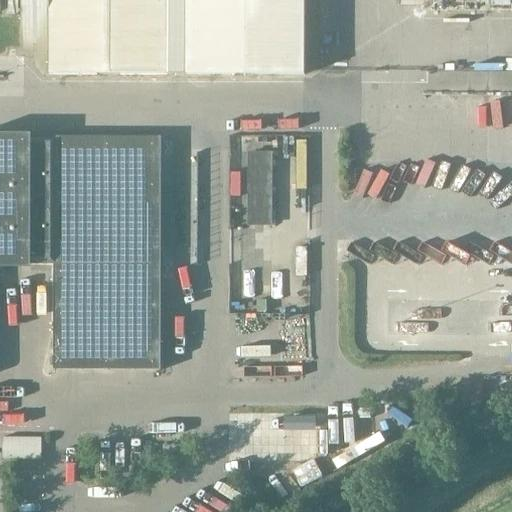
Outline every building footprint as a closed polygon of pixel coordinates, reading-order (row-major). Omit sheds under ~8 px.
[(0,0),(0,11),(0,12),(0,0),(21,0),(22,52),(50,52),(50,74),(304,75),(304,0),(0,0)] [(468,0),(436,0),(437,8),(468,9),(468,0)] [(478,0),(479,9),(501,8),(500,0),(478,0)] [(0,264),(32,265),(32,137),(0,136),(0,264)] [(32,137),(32,265),(54,265),(53,371),(160,371),(161,213),(169,213),(169,195),(161,195),(161,137),(32,137)] [(271,227),(271,150),(249,150),(248,227),(271,227)] [(344,192),(366,201),(378,174),(355,164),(344,192)] [(467,190),(473,172),(460,168),(455,187),(467,190)] [(396,327),(395,301),(382,302),(383,328),(396,327)] [(334,414),(233,413),(233,457),(334,457),(334,414)] [(144,419),(142,427),(161,432),(163,424),(144,419)] [(2,461),(20,461),(41,461),(41,438),(2,438),(2,461)] [(41,464),(22,464),(22,486),(41,486),(41,464)] [(185,509),(191,511),(203,511),(205,508),(189,501),(185,509)]
